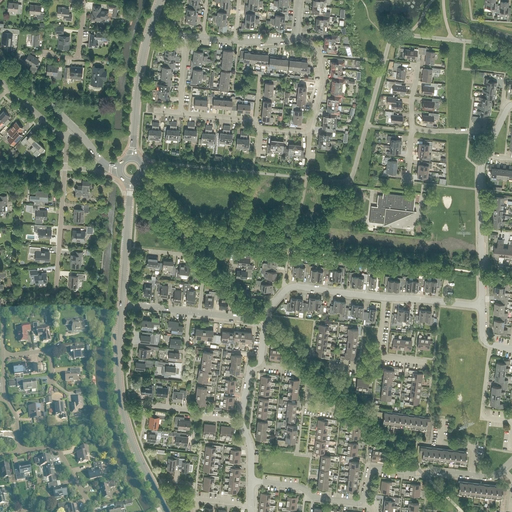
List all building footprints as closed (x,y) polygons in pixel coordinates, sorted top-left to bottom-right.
[(229,5),(230,1),(217,0),(215,0),(216,2),(220,3),(220,6),(225,7),(224,10),(230,10),(231,5),(229,5)] [(495,8),(494,12),(497,12),(498,4),(495,4),(495,0),(485,0),(485,8),(487,8),(495,8)] [(21,13),(21,5),(18,4),(18,3),(8,2),(8,11),(17,12),(17,13),(21,13)] [(262,6),(262,3),(249,2),(249,5),(247,5),(247,8),(245,7),(245,11),(251,11),(254,12),(255,9),(257,9),(258,5),(262,6)] [(511,15),(511,8),(508,8),(509,3),(501,2),(501,12),(508,13),(508,15),(511,15)] [(287,8),(287,4),(274,3),(274,5),(278,6),(278,9),(281,10),(281,13),(288,13),(289,8),(287,8)] [(94,6),(93,14),(92,14),(91,22),(92,18),(93,18),(93,19),(95,19),(96,19),(96,21),(103,21),(103,23),(104,21),(105,21),(105,22),(106,22),(107,22),(108,22),(109,21),(109,20),(109,19),(109,18),(108,18),(108,15),(112,16),(112,17),(116,17),(117,5),(108,4),(108,8),(109,8),(108,12),(100,11),(101,7),(94,6)] [(44,20),(45,13),(40,12),(41,5),(31,5),(30,13),(37,14),(37,19),(44,20)] [(200,10),(200,7),(192,6),(189,6),(189,9),(186,9),(185,12),(187,12),(187,15),(198,16),(198,13),(196,13),(196,10),(200,10)] [(323,12),(323,7),(313,6),(312,12),(315,12),(315,15),(321,16),(325,16),(330,16),(330,12),(325,12),(323,12)] [(71,21),(72,14),(69,14),(69,9),(65,9),(66,8),(58,7),(57,15),(65,15),(64,20),(71,21)] [(230,13),(230,10),(224,10),(224,13),(218,12),(217,16),(213,15),(213,18),(226,19),(226,16),(228,16),(228,13),(230,13)] [(250,14),(251,11),(245,11),(244,16),(246,16),(246,20),(259,21),(259,19),(255,18),(255,15),(250,14)] [(288,17),(288,13),(281,13),(280,15),(276,15),(275,19),(271,18),(271,21),(284,22),(284,19),(286,19),(286,16),(288,17)] [(197,19),(198,16),(187,15),(185,14),(185,17),(186,18),(186,21),(189,21),(189,24),(197,25),(197,22),(195,22),(195,18),(197,19)] [(329,21),(330,16),(325,16),(321,16),(321,18),(316,18),(316,24),(327,25),(329,25),(329,21)] [(226,22),(226,19),(213,18),(212,20),(217,21),(216,24),(219,24),(219,30),(226,31),(227,28),(227,23),(226,22)] [(259,24),(259,21),(246,20),(245,23),(244,23),(243,25),(242,25),(241,28),(242,29),(250,29),(250,26),(254,27),(254,23),(259,24)] [(284,26),(284,22),(271,21),(270,23),(275,24),(275,27),(279,28),(279,31),(285,31),(285,26),(284,26)] [(326,30),(327,25),(316,24),(315,30),(320,31),(319,34),(328,34),(328,30),(326,30)] [(68,49),(69,37),(62,36),(63,33),(63,27),(56,27),(56,33),(60,33),(60,36),(59,36),(58,48),(68,49)] [(12,37),(13,34),(17,34),(18,29),(8,28),(7,33),(2,32),(2,36),(3,36),(2,44),(5,44),(4,50),(10,51),(11,37),(12,37)] [(32,34),(32,38),(29,38),(29,42),(31,43),(31,45),(38,46),(39,39),(43,39),(44,31),(38,31),(38,34),(32,34)] [(110,41),(110,33),(98,32),(98,34),(90,33),(89,46),(97,47),(98,39),(110,41)] [(338,40),(338,36),(330,35),(329,37),(325,37),(324,43),(335,44),(335,39),(338,40)] [(334,49),(335,44),(324,43),(323,49),(328,50),(328,53),(336,53),(337,49),(334,49)] [(176,51),(177,48),(169,47),(168,50),(164,49),(164,52),(165,52),(165,55),(176,56),(176,54),(174,54),(174,50),(176,51)] [(194,54),(193,57),(207,59),(207,56),(203,56),(203,52),(197,51),(197,48),(191,48),(191,51),(192,51),(192,53),(194,54)] [(416,59),(416,51),(406,50),(405,58),(416,59)] [(249,62),(251,53),(250,53),(248,53),(248,51),(245,51),(241,51),(240,59),(244,59),(244,61),(248,62),(247,64),(249,64),(250,62),(249,62)] [(434,63),(435,53),(426,52),(425,62),(434,63)] [(35,66),(38,60),(29,54),(25,61),(32,65),(29,70),(34,73),(38,68),(35,66)] [(176,59),(176,56),(165,55),(163,55),(163,58),(165,58),(164,61),(167,62),(167,64),(175,65),(175,62),(173,62),(174,59),(176,59)] [(207,61),(207,59),(193,57),(193,61),(191,60),(191,66),(197,67),(197,64),(198,64),(202,64),(202,61),(207,61)] [(289,66),(289,62),(288,62),(288,60),(285,59),(285,58),(282,58),(282,59),(281,68),(285,69),(284,71),(287,71),(287,66),(289,66)] [(305,60),(302,60),(301,61),(302,61),(300,70),(301,70),(300,72),(309,73),(310,68),(307,68),(308,62),(305,62),(305,60)] [(343,61),(337,60),(336,60),(336,63),(331,62),(331,69),(342,70),(342,65),(344,65),(345,61),(343,61)] [(405,79),(406,68),(400,68),(401,63),(394,63),(393,70),(397,70),(396,78),(405,79)] [(175,68),(175,65),(167,64),(167,67),(161,67),(161,70),(162,70),(162,73),(173,74),(173,71),(171,71),(171,68),(175,68)] [(61,79),(62,71),(57,71),(57,66),(48,65),(47,75),(54,75),(53,78),(61,79)] [(196,69),(197,67),(191,66),(190,69),(192,69),(192,72),(193,72),(193,75),(206,77),(207,74),(202,74),(203,70),(196,69)] [(71,78),(71,75),(82,76),(82,68),(71,67),(71,68),(68,68),(67,73),(64,72),(63,78),(71,78)] [(91,85),(96,85),(94,87),(93,89),(94,90),(100,91),(101,89),(101,87),(100,85),(102,86),(103,80),(106,80),(106,72),(103,72),(104,68),(94,67),(93,78),(92,78),(91,85)] [(431,80),(432,72),(440,73),(441,69),(432,68),(432,70),(424,69),(423,79),(431,80)] [(341,74),(342,70),(331,69),(330,75),(335,75),(334,78),(337,78),(343,79),(343,75),(341,74)] [(170,76),(172,77),(173,74),(162,73),(160,73),(160,75),(161,76),(161,79),(164,79),(164,82),(172,83),(172,80),(170,79),(170,76)] [(206,79),(206,77),(193,75),(193,79),(191,79),(190,84),(196,85),(196,82),(201,82),(202,79),(206,79)] [(346,88),(345,83),(348,83),(348,79),(343,79),(337,78),(337,81),(332,80),(331,87),(346,88)] [(488,84),(487,87),(497,88),(497,86),(497,83),(491,82),(491,79),(485,78),(484,84),(488,84)] [(275,87),(276,81),(269,80),(269,83),(265,83),(265,89),(273,90),(273,87),(275,87)] [(405,94),(406,86),(395,85),(396,82),(389,81),(389,88),(393,88),(393,93),(405,94)] [(172,86),(172,83),(164,82),(164,85),(158,84),(157,87),(159,87),(159,90),(170,91),(170,89),(168,88),(168,85),(172,86)] [(303,86),(303,83),(295,83),(295,88),(298,88),(298,92),(306,93),(307,87),(303,86)] [(437,90),(437,87),(438,84),(431,83),(430,87),(423,86),(422,93),(429,94),(429,95),(433,95),(435,95),(436,95),(437,94),(437,90)] [(331,87),(331,93),(333,93),(333,96),(335,96),(341,97),(344,97),(344,93),(346,88),(331,87)] [(276,90),(273,90),(265,89),(264,95),(268,95),(267,98),(274,99),(278,100),(278,98),(276,97),(276,93),(275,93),(276,90)] [(169,94),(170,91),(159,90),(157,90),(157,93),(158,93),(158,96),(161,96),(161,99),(169,100),(169,97),(167,97),(167,94),(169,94)] [(210,103),(211,96),(208,96),(207,100),(201,100),(201,108),(207,108),(207,103),(210,103)] [(220,99),(216,99),(214,99),(214,97),(211,96),(210,103),(213,103),(213,107),(219,108),(220,99)] [(341,101),(341,97),(335,96),(333,96),(332,99),(328,98),(327,104),(338,105),(339,101),(341,101)] [(201,108),(201,100),(195,99),(196,97),(192,97),(192,103),(195,104),(194,107),(201,108)] [(387,104),(389,104),(389,108),(390,109),(391,109),(401,110),(402,102),(395,101),(396,97),(388,97),(387,104)] [(274,102),(274,99),(267,98),(267,101),(263,101),(263,107),(271,108),(272,102),(274,102)] [(305,105),(305,99),(297,98),(297,104),(293,104),(292,107),(299,108),(299,105),(305,105)] [(422,109),(433,110),(434,107),(438,107),(439,99),(432,98),(432,102),(423,101),(422,109)] [(235,99),(232,99),(232,101),(226,100),(225,108),(231,109),(232,105),(235,106),(235,99)] [(244,104),(245,101),(241,100),(240,99),(235,99),(235,106),(238,106),(237,111),(243,112),(244,104)] [(253,109),(254,103),(247,102),(247,104),(244,104),(243,112),(250,113),(250,109),(253,109)] [(338,110),(338,105),(327,104),(326,111),(331,111),(331,114),(337,114),(339,115),(340,110),(338,110)] [(299,111),(299,108),(292,107),(292,110),(294,110),(293,116),(302,117),(302,111),(299,111)] [(6,126),(10,121),(7,119),(9,117),(3,111),(0,114),(0,123),(2,122),(6,126)] [(402,123),(402,116),(393,115),(394,112),(385,111),(385,115),(388,115),(387,118),(392,118),(391,122),(402,123)] [(273,118),(270,117),(270,114),(262,113),(262,119),(265,120),(265,123),(273,124),(273,118)] [(336,123),(337,119),(337,114),(331,114),(328,113),(328,116),(323,116),(323,122),(336,123)] [(438,119),(439,114),(432,113),(432,116),(424,115),(423,117),(422,117),(422,120),(423,121),(423,122),(426,122),(426,125),(425,125),(424,126),(435,127),(432,126),(433,119),(438,119)] [(301,123),(302,117),(293,116),(293,120),(290,119),(289,125),(297,126),(298,123),(301,123)] [(322,128),(327,129),(327,131),(333,132),(335,132),(336,123),(323,122),(322,128)] [(19,133),(23,129),(16,123),(8,132),(12,135),(8,140),(13,145),(22,136),(19,133)] [(214,144),(215,135),(214,135),(214,134),(211,133),(212,126),(209,125),(207,143),(214,144)] [(332,136),(333,132),(327,131),(324,131),(324,134),(319,133),(319,140),(329,141),(330,136),(332,136)] [(44,148),(30,136),(29,138),(27,136),(21,142),(24,144),(28,141),(34,146),(30,150),(34,153),(37,156),(41,152),(42,153),(43,152),(44,152),(44,151),(45,151),(45,150),(45,149),(44,148)] [(395,137),(388,136),(388,142),(391,142),(391,146),(401,147),(402,141),(395,140),(395,137)] [(276,153),(277,140),(271,140),(271,144),(268,144),(267,153),(271,153),(276,153)] [(284,141),(277,140),(276,153),(281,154),(285,155),(286,148),(286,146),(283,146),(284,141)] [(329,146),(329,141),(319,140),(318,146),(323,146),(322,149),(331,150),(331,146),(329,146)] [(432,147),(433,142),(426,141),(425,144),(419,144),(419,150),(429,151),(429,147),(432,147)] [(294,155),(295,144),(289,144),(288,148),(286,148),(285,155),(285,157),(289,157),(289,155),(294,155)] [(303,158),(304,150),(301,150),(301,145),(295,144),(294,155),(294,157),(303,158)] [(400,153),(401,147),(391,146),(387,145),(387,148),(390,148),(390,152),(387,152),(387,154),(393,155),(393,152),(400,153)] [(10,157),(16,151),(13,148),(7,155),(10,157)] [(428,154),(429,151),(419,150),(418,156),(424,156),(424,159),(431,160),(431,155),(428,154)] [(397,168),(397,162),(391,161),(391,158),(385,157),(385,162),(386,163),(387,163),(387,166),(397,168)] [(431,168),(432,163),(425,162),(425,166),(419,165),(418,171),(428,172),(428,168),(431,168)] [(498,169),(497,168),(494,168),(494,164),(493,164),(492,165),(490,164),(489,165),(489,170),(489,171),(492,171),(491,176),(497,177),(498,169)] [(396,174),(397,168),(387,166),(386,170),(385,170),(384,171),(383,175),(389,176),(390,173),(396,174)] [(428,176),(428,172),(418,171),(417,177),(423,177),(423,181),(430,181),(430,176),(428,176)] [(78,188),(76,188),(75,189),(75,190),(75,191),(76,191),(76,196),(80,196),(80,194),(84,194),(83,196),(88,197),(89,190),(87,190),(87,187),(91,187),(91,182),(83,181),(82,186),(78,186),(78,188)] [(48,196),(48,192),(36,191),(36,190),(31,189),(30,200),(34,201),(34,205),(40,205),(40,201),(48,202),(48,196)] [(369,222),(384,224),(383,225),(416,211),(414,211),(414,204),(415,197),(415,196),(415,197),(383,193),(383,196),(378,195),(377,204),(377,205),(377,207),(374,206),(371,206),(372,206),(371,216),(370,222),(369,222)] [(89,213),(89,205),(82,204),(81,210),(75,209),(74,215),(73,217),(74,217),(74,221),(83,222),(83,218),(84,218),(84,213),(83,213),(83,212),(87,212),(89,213)] [(47,219),(47,211),(39,210),(40,206),(33,205),(32,212),(36,213),(36,219),(42,219),(47,219)] [(34,225),(34,226),(34,231),(39,232),(39,237),(50,238),(51,230),(46,229),(47,226),(34,225)] [(93,234),(93,227),(87,227),(86,232),(85,232),(73,231),(72,241),(84,242),(85,235),(87,235),(87,233),(93,234)] [(49,262),(49,252),(40,251),(40,248),(30,247),(29,253),(36,254),(36,261),(49,262)] [(82,256),(83,252),(76,252),(76,256),(71,255),(70,267),(80,267),(81,256),(82,256)] [(245,268),(246,269),(252,269),(253,265),(249,265),(250,258),(249,258),(250,255),(243,255),(243,258),(239,257),(238,265),(245,265),(245,268)] [(160,269),(160,263),(157,263),(158,257),(148,256),(147,265),(155,266),(154,269),(160,269)] [(263,268),(269,269),(270,269),(270,266),(277,267),(278,260),(268,259),(268,264),(264,263),(263,268)] [(175,275),(176,266),(173,266),(173,261),(164,260),(163,270),(170,270),(169,274),(173,274),(174,275),(175,275)] [(298,276),(299,266),(296,266),(296,262),(290,262),(289,270),(293,270),(292,276),(298,276)] [(308,266),(309,264),(303,263),(303,266),(299,266),(298,276),(304,277),(305,271),(308,272),(308,266)] [(175,277),(181,278),(185,279),(186,279),(187,278),(188,278),(188,277),(188,276),(189,266),(180,265),(180,269),(176,269),(175,277)] [(316,280),(317,270),(314,270),(314,266),(308,266),(308,272),(307,274),(311,274),(310,280),(316,280)] [(335,280),(336,270),(332,270),(333,266),(327,266),(327,268),(326,274),(329,274),(329,280),(335,280)] [(326,276),(326,274),(327,268),(321,267),(321,270),(317,270),(316,280),(322,281),(323,275),(326,276)] [(344,276),(345,268),(340,267),(339,270),(336,270),(335,280),(341,281),(341,275),(344,276)] [(268,272),(269,269),(263,268),(262,268),(261,273),(265,274),(265,278),(275,280),(276,273),(268,272)] [(251,277),(252,269),(246,269),(246,272),(237,271),(236,278),(247,279),(247,277),(251,277)] [(37,270),(36,270),(30,271),(31,277),(35,276),(35,283),(38,283),(38,286),(43,285),(42,282),(47,282),(46,273),(38,274),(37,270)] [(357,287),(358,276),(355,276),(355,273),(349,272),(348,280),(352,281),(351,286),(357,287)] [(373,273),(370,273),(368,272),(367,274),(368,274),(367,280),(370,281),(369,286),(376,287),(377,276),(373,276),(373,273)] [(84,279),(84,274),(77,273),(77,276),(70,276),(70,279),(69,279),(69,280),(69,287),(77,287),(78,279),(84,279)] [(367,282),(367,280),(368,274),(367,274),(362,274),(362,277),(358,276),(357,287),(363,287),(364,282),(367,282)] [(393,291),(394,280),(391,280),(391,277),(385,276),(384,284),(388,284),(387,290),(393,291)] [(411,291),(413,280),(409,280),(409,277),(404,276),(403,278),(404,278),(403,284),(406,285),(405,290),(411,291)] [(430,291),(431,280),(428,280),(428,277),(422,276),(422,278),(421,284),(425,285),(424,290),(430,291)] [(403,286),(403,284),(404,278),(403,278),(398,278),(397,281),(394,280),(393,291),(399,291),(400,286),(403,286)] [(421,286),(421,284),(422,278),(416,278),(416,281),(413,280),(411,291),(417,291),(418,286),(421,286)] [(440,286),(440,281),(441,278),(435,278),(434,281),(431,280),(430,291),(436,291),(437,286),(440,286)] [(154,289),(155,283),(155,280),(151,280),(150,282),(152,282),(152,286),(145,285),(144,295),(151,296),(151,289),(154,289)] [(261,287),(261,288),(261,290),(272,292),(273,285),(265,284),(266,281),(259,281),(259,284),(259,286),(261,287)] [(190,290),(190,288),(190,284),(185,283),(184,291),(187,291),(186,302),(194,303),(195,297),(196,296),(195,295),(195,291),(190,290)] [(167,290),(171,291),(171,287),(172,287),(172,285),(168,284),(168,286),(162,286),(161,285),(160,285),(159,285),(158,285),(158,292),(161,293),(160,297),(167,297),(167,290)] [(508,290),(508,288),(508,285),(501,284),(500,287),(496,286),(495,292),(505,293),(505,290),(508,290)] [(175,290),(175,288),(172,287),(171,287),(171,291),(171,294),(174,294),(174,301),(180,302),(181,291),(175,290)] [(217,300),(218,293),(218,292),(209,291),(209,295),(206,294),(205,306),(213,306),(213,299),(217,300)] [(508,296),(508,293),(505,293),(495,292),(494,297),(500,298),(500,301),(508,301),(508,296)] [(227,308),(228,299),(222,298),(223,294),(218,293),(217,300),(217,301),(220,302),(219,307),(227,308)] [(296,309),(297,299),(291,298),(290,303),(287,303),(286,311),(292,311),(292,308),(296,309)] [(314,309),(315,299),(309,298),(309,303),(305,303),(305,305),(305,311),(310,312),(311,308),(314,309)] [(305,305),(302,305),(303,299),(297,299),(296,309),(299,309),(299,312),(305,313),(305,311),(305,305)] [(323,313),(324,305),(321,305),(321,299),(315,299),(314,309),(318,309),(317,312),(323,313)] [(339,312),(340,301),(334,301),(333,306),(330,306),(329,314),(335,314),(335,311),(339,312)] [(348,310),(348,308),(345,308),(346,302),(340,301),(339,312),(342,312),(342,315),(344,315),(343,319),(347,319),(347,318),(347,316),(348,316),(348,310)] [(507,307),(508,301),(500,301),(500,304),(495,303),(495,308),(504,310),(505,306),(507,307)] [(357,316),(358,305),(352,305),(351,310),(348,310),(348,316),(347,316),(347,318),(353,318),(353,315),(357,316)] [(364,306),(358,305),(357,316),(360,316),(360,319),(365,320),(366,320),(366,314),(367,312),(363,312),(364,306)] [(375,320),(376,309),(376,308),(370,307),(370,309),(369,314),(366,314),(366,320),(365,320),(365,322),(371,322),(371,319),(375,320)] [(504,313),(504,310),(495,308),(494,314),(500,314),(500,317),(507,318),(508,313),(504,313)] [(394,315),(393,322),(396,323),(396,324),(402,325),(402,324),(403,320),(404,310),(398,309),(397,315),(394,315)] [(411,324),(412,317),(409,316),(410,311),(404,310),(403,320),(406,321),(406,324),(411,324)] [(425,321),(426,311),(420,310),(419,315),(416,315),(415,323),(421,324),(421,321),(425,321)] [(433,325),(434,317),(431,317),(432,311),(426,311),(425,321),(428,321),(428,324),(433,325)] [(159,325),(160,318),(152,317),(152,321),(143,320),(142,328),(152,329),(153,324),(159,325)] [(507,323),(507,318),(500,317),(499,320),(495,320),(494,325),(504,326),(504,323),(507,323)] [(72,332),(84,331),(83,321),(76,322),(75,319),(65,321),(66,326),(72,325),(72,332)] [(181,333),(182,326),(176,325),(176,322),(169,321),(168,324),(169,324),(169,327),(172,327),(171,332),(181,333)] [(40,328),(39,323),(33,324),(34,332),(37,332),(38,336),(42,336),(43,342),(50,342),(50,341),(49,335),(50,335),(49,332),(51,332),(51,328),(48,329),(48,326),(42,327),(43,328),(40,328)] [(333,327),(333,324),(325,324),(325,326),(319,325),(318,331),(328,332),(329,326),(333,327)] [(26,332),(30,331),(30,325),(22,326),(22,330),(17,330),(19,342),(28,341),(26,332)] [(504,330),(504,326),(494,325),(494,331),(500,331),(499,334),(507,335),(508,330),(504,330)] [(357,335),(358,329),(351,329),(351,327),(344,326),(344,329),(348,329),(347,334),(348,334),(357,335)] [(201,338),(202,329),(196,329),(195,336),(193,336),(193,342),(196,343),(196,339),(201,339),(201,338)] [(213,330),(208,330),(207,340),(211,340),(211,342),(214,343),(215,338),(213,338),(213,330)] [(227,342),(228,332),(222,331),(221,339),(219,339),(219,345),(222,346),(222,342),(226,342),(227,342)] [(328,337),(328,332),(318,331),(318,337),(327,338),(327,339),(331,340),(332,337),(328,337)] [(234,333),(228,332),(227,342),(226,342),(226,345),(228,345),(229,341),(233,342),(233,340),(234,333)] [(251,340),(252,333),(246,332),(245,342),(246,342),(250,343),(249,347),(253,347),(254,340),(251,340)] [(148,333),(148,336),(141,335),(140,341),(154,343),(155,333),(148,333)] [(167,335),(166,339),(166,341),(171,341),(170,346),(180,347),(181,339),(173,338),(173,335),(167,335)] [(400,339),(399,339),(394,339),(394,335),(392,335),(391,343),(393,343),(392,349),(398,349),(400,339)] [(327,343),(327,339),(327,338),(318,337),(317,343),(327,344),(327,345),(331,346),(331,343),(327,343)] [(413,345),(414,337),(412,337),(411,341),(406,340),(404,350),(411,351),(411,345),(413,345)] [(326,349),(327,345),(327,344),(317,343),(316,349),(326,350),(326,351),(330,352),(330,349),(326,349)] [(153,352),(154,347),(147,346),(146,349),(139,348),(139,356),(149,357),(150,351),(153,352)] [(84,358),(84,353),(83,347),(70,348),(71,354),(73,354),(74,359),(82,359),(84,358)] [(166,348),(166,352),(165,354),(169,355),(168,359),(178,360),(179,353),(173,352),(174,349),(166,348)] [(325,356),(326,351),(326,350),(316,349),(315,355),(321,356),(321,358),(329,359),(329,357),(325,356)] [(217,354),(217,351),(211,350),(210,352),(203,352),(202,357),(212,358),(213,354),(217,354)] [(228,352),(227,356),(231,356),(231,360),(231,361),(241,362),(241,356),(234,355),(234,353),(228,352)] [(153,366),(153,364),(153,361),(144,360),(143,363),(136,362),(135,369),(144,370),(145,366),(146,366),(146,365),(153,366)] [(510,365),(510,361),(503,360),(502,363),(497,362),(497,368),(506,369),(506,368),(506,365),(510,365)] [(157,365),(160,365),(163,365),(162,375),(171,376),(171,373),(175,373),(176,367),(168,366),(168,363),(161,362),(159,362),(158,362),(157,365)] [(25,369),(25,364),(13,366),(14,375),(23,374),(23,375),(37,374),(36,365),(30,366),(30,368),(25,369)] [(226,370),(225,374),(232,374),(232,372),(239,373),(240,368),(240,367),(230,366),(230,371),(226,370)] [(208,374),(208,370),(201,369),(199,369),(198,375),(208,376),(208,377),(211,377),(212,375),(208,374)] [(76,376),(80,376),(80,370),(72,370),(72,373),(66,374),(66,382),(76,382),(76,376)] [(413,373),(412,378),(412,379),(422,380),(423,374),(417,373),(417,371),(409,370),(409,372),(413,373)] [(504,380),(505,375),(496,374),(495,380),(501,381),(500,384),(507,385),(508,381),(504,380)] [(208,381),(208,377),(208,376),(198,375),(198,381),(205,382),(205,384),(212,384),(212,381),(208,381)] [(275,378),(275,376),(267,375),(267,377),(261,376),(261,382),(270,383),(271,382),(271,377),(275,378)] [(299,387),(299,380),(293,380),(294,378),(286,377),(286,379),(289,380),(289,384),(289,385),(299,387)] [(421,386),(422,380),(412,379),(412,378),(408,377),(408,380),(412,380),(411,384),(411,385),(421,386)] [(24,391),(36,390),(35,381),(24,382),(24,379),(16,380),(17,388),(23,387),(24,391)] [(421,392),(421,386),(411,385),(411,384),(408,383),(407,386),(411,386),(411,390),(411,391),(421,392)] [(298,393),(299,387),(289,385),(289,384),(285,384),(285,386),(289,387),(288,391),(298,393)] [(507,389),(507,385),(500,384),(500,387),(493,386),(492,392),(501,393),(501,392),(501,388),(507,389)] [(154,393),(155,386),(152,386),(152,387),(142,386),(141,394),(148,394),(148,397),(151,398),(151,393),(154,393)] [(167,389),(158,387),(157,396),(167,397),(167,393),(170,393),(171,386),(168,386),(167,389)] [(420,398),(421,392),(411,391),(411,390),(407,389),(406,392),(410,392),(410,397),(420,398)] [(186,398),(186,391),(180,390),(180,393),(173,392),(172,397),(173,397),(172,401),(182,402),(183,397),(186,398)] [(297,399),(298,393),(288,391),(287,397),(283,397),(283,399),(291,400),(291,398),(297,399)] [(391,394),(390,394),(381,393),(381,399),(388,400),(388,402),(394,402),(395,399),(391,399),(391,394)] [(80,409),(83,409),(83,405),(82,405),(82,398),(79,399),(79,397),(73,398),(74,402),(71,403),(72,413),(78,413),(77,409),(80,409)] [(419,404),(420,398),(410,397),(409,403),(405,402),(405,404),(413,405),(413,404),(419,404)] [(500,404),(500,399),(491,398),(490,404),(496,405),(495,408),(503,409),(503,404),(500,404)] [(206,399),(205,399),(205,400),(196,399),(195,404),(202,405),(202,407),(209,408),(209,404),(205,404),(206,399)] [(288,404),(287,408),(296,409),(297,403),(288,402),(284,401),(284,404),(288,404)] [(61,420),(66,419),(66,415),(65,415),(63,403),(60,404),(54,405),(55,416),(61,416),(61,420)] [(40,413),(43,413),(42,406),(29,407),(30,419),(40,418),(40,413)] [(295,415),(296,409),(287,408),(283,407),(283,410),(287,410),(286,414),(295,415)] [(430,443),(433,417),(430,417),(430,418),(374,411),(373,417),(383,418),(383,424),(426,430),(424,442),(430,443)] [(295,421),(295,415),(286,414),(282,413),(282,416),(286,416),(286,420),(295,421)] [(159,418),(163,419),(166,419),(166,415),(153,414),(153,417),(150,417),(149,427),(158,428),(159,418)] [(190,421),(184,420),(184,417),(175,416),(175,423),(179,424),(178,428),(189,429),(190,421)] [(332,422),(332,420),(324,419),(324,421),(318,420),(317,426),(327,427),(327,426),(328,421),(332,422)] [(272,424),(272,421),(265,420),(265,422),(258,421),(257,427),(267,428),(268,424),(272,424)] [(287,426),(286,430),(296,431),(297,426),(290,425),(290,423),(283,422),(283,425),(287,426)] [(161,436),(161,434),(162,432),(162,431),(155,430),(155,433),(148,432),(147,441),(155,442),(156,436),(161,436)] [(180,433),(173,432),(173,436),(176,436),(175,445),(187,446),(188,437),(180,436),(180,433)] [(266,438),(266,434),(256,433),(256,439),(263,439),(263,441),(270,442),(270,439),(266,438)] [(295,443),(296,437),(287,436),(286,436),(285,441),(278,440),(278,442),(277,445),(287,446),(288,442),(295,443)] [(220,448),(220,446),(212,445),(212,447),(206,446),(205,452),(215,454),(216,448),(220,448)] [(465,464),(467,453),(421,447),(421,446),(418,445),(416,462),(422,463),(422,459),(465,464)] [(86,454),(89,454),(87,446),(80,448),(82,452),(77,454),(79,463),(83,462),(83,463),(88,462),(86,454)] [(240,457),(241,451),(235,450),(235,448),(227,447),(227,449),(231,450),(230,455),(240,457)] [(215,458),(215,454),(205,452),(205,459),(214,460),(214,461),(218,461),(219,459),(215,458)] [(240,463),(240,457),(230,455),(230,461),(226,461),(225,463),(233,464),(234,462),(240,463)] [(47,478),(54,477),(53,470),(54,470),(52,461),(51,461),(50,456),(38,459),(40,467),(45,466),(47,471),(45,472),(47,478)] [(360,462),(352,461),(353,457),(346,456),(346,459),(345,462),(349,462),(349,466),(349,467),(359,468),(360,462)] [(178,464),(179,458),(173,457),(173,459),(168,458),(167,469),(175,470),(176,464),(178,464)] [(188,472),(189,462),(185,462),(185,459),(179,458),(178,464),(178,466),(182,466),(181,471),(188,472)] [(214,465),(214,461),(214,460),(205,459),(204,465),(214,466),(214,467),(218,467),(218,465),(214,465)] [(24,475),(31,473),(29,463),(23,464),(23,466),(19,467),(20,473),(16,473),(18,481),(25,480),(24,475)] [(102,471),(100,464),(94,465),(95,470),(88,471),(90,480),(102,477),(101,471),(102,471)] [(10,485),(16,484),(14,476),(10,477),(8,465),(0,467),(3,479),(8,477),(8,480),(9,483),(10,485)] [(213,472),(214,467),(214,466),(204,465),(203,471),(209,471),(209,473),(217,474),(217,472),(213,472)] [(240,475),(241,469),(235,468),(235,466),(227,465),(227,468),(231,468),(230,474),(240,475)] [(320,469),(319,475),(328,476),(328,477),(332,477),(332,475),(328,475),(329,470),(320,469)] [(328,481),(328,477),(328,476),(319,475),(318,481),(328,482),(328,483),(331,483),(332,481),(328,481)] [(218,479),(219,477),(211,476),(210,478),(204,477),(204,483),(214,484),(214,478),(218,479)] [(328,487),(328,483),(328,482),(318,481),(318,487),(325,488),(325,490),(332,491),(332,488),(328,487)] [(109,489),(115,488),(113,482),(104,484),(105,488),(100,489),(102,500),(111,498),(109,489)] [(504,511),(505,511),(509,486),(506,486),(506,488),(460,482),(458,494),(501,499),(500,511),(504,511)] [(49,493),(54,492),(56,501),(60,500),(60,497),(67,496),(65,487),(58,488),(57,483),(47,484),(49,493)] [(213,490),(214,484),(204,483),(203,489),(209,490),(209,492),(217,493),(217,491),(213,490)] [(356,492),(357,486),(348,485),(347,485),(346,489),(342,489),(342,492),(348,493),(349,491),(356,492)] [(238,493),(239,487),(229,486),(229,487),(228,492),(224,491),(224,494),(232,495),(232,493),(238,493)] [(275,495),(275,493),(267,492),(267,494),(261,493),(260,499),(270,500),(270,499),(271,494),(275,495)] [(297,503),(298,497),(292,497),(292,495),(284,494),(284,496),(288,496),(287,502),(297,503)] [(409,504),(408,508),(418,509),(419,504),(411,503),(412,501),(405,500),(405,503),(409,504)] [(77,511),(77,506),(70,508),(69,502),(58,505),(59,511),(60,511),(66,511),(77,511)] [(296,509),(297,503),(287,502),(286,508),(282,508),(282,510),(290,511),(290,509),(296,509)] [(119,511),(120,511),(124,510),(122,503),(116,505),(117,508),(109,510),(109,511),(119,511)]
